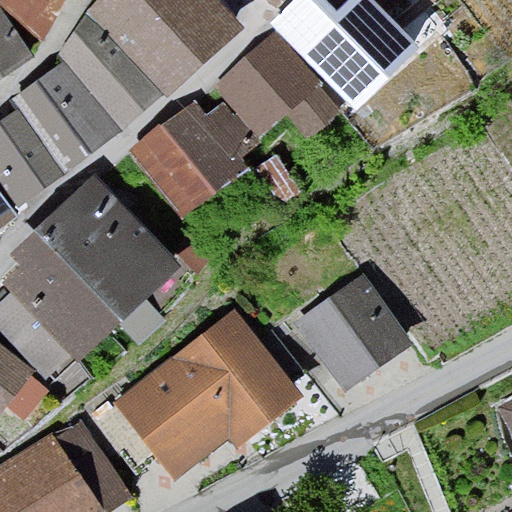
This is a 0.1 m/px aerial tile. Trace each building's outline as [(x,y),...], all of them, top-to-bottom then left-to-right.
[(5,0),(44,34),(63,0),(5,0)] [(220,28),(190,0),(124,0),(61,66),(125,127),(220,28)] [(328,0),(292,0),(275,18),(356,99),(416,39),(376,0),(344,0),(337,8),(328,0)] [(0,33),(0,75),(19,64),(0,33)] [(270,33),(212,88),(259,137),(289,109),(310,131),(338,105),(270,33)] [(28,135),(0,156),(0,170),(26,204),(108,143),(59,79),(12,115),(28,135)] [(188,104),(135,153),(188,210),(241,160),(188,104)] [(0,198),(0,226),(14,216),(0,198)] [(99,209),(0,312),(0,324),(60,382),(166,273),(99,209)] [(365,277),(302,317),(347,389),(410,350),(365,277)] [(238,329),(132,410),(185,479),(231,444),(242,458),(302,413),(238,329)] [(0,360),(0,431),(2,434),(37,396),(0,360)] [(511,398),(501,404),(511,423),(511,398)] [(93,432),(0,483),(0,503),(4,511),(117,511),(133,503),(93,432)]
